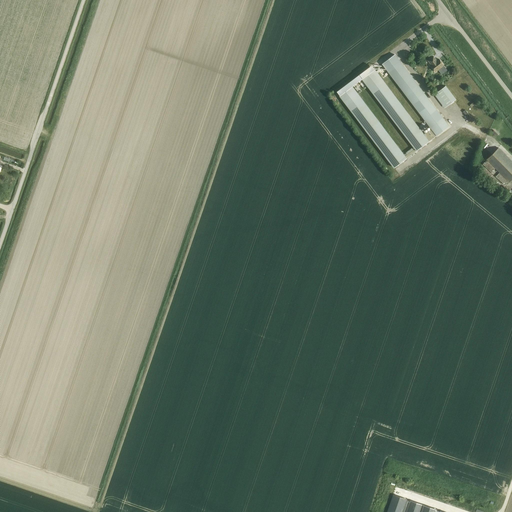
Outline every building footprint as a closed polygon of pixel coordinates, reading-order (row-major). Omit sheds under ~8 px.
[(431,129),(424,135),(374,70),(362,79),(417,151),(449,126),(395,55),(382,64),(431,129)] [(435,72),(444,66),(439,59),(436,61),(435,60),(436,60),(433,56),(428,61),(431,65),(430,66),(435,72)] [(446,86),(437,92),(448,106),(456,100),(446,86)] [(406,159),(405,157),(352,87),(340,96),(394,168),(406,159)] [(511,161),(498,148),(495,151),(486,160),(487,160),(483,164),(504,185),(508,181),(509,182),(511,179),(511,161)] [(440,511),(393,496),(387,511),(440,511)]
